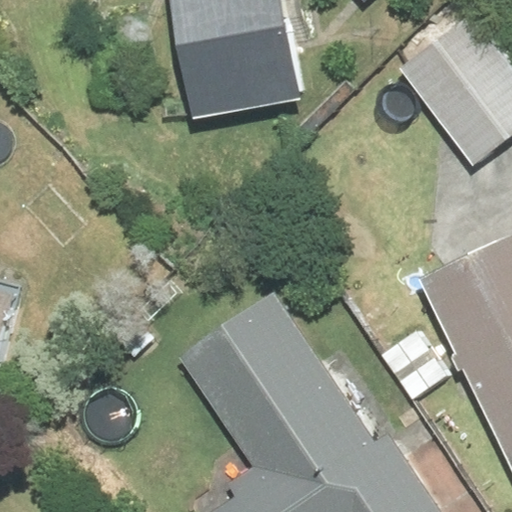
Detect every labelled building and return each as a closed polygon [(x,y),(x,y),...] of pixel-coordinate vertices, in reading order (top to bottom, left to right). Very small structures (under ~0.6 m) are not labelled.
[(303,0),(193,0),(216,115),(322,95),(303,0)] [(511,44),(487,11),(414,65),(487,162),(511,143),(511,44)] [(511,239),(439,274),(475,350),(469,353),(476,368),(482,366),(511,430),(511,239)] [(35,291),(0,281),(0,399),(7,401),(35,291)] [(291,290),(195,353),(269,466),(244,482),(252,494),(224,511),(455,511),(402,431),(389,439),(291,290)] [(464,373),(429,327),(389,357),(424,403),(464,373)]
